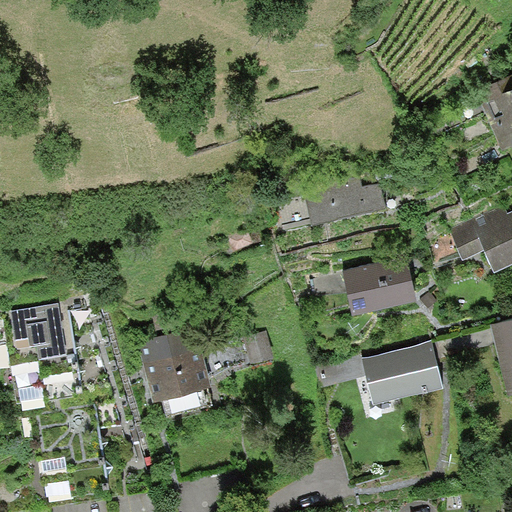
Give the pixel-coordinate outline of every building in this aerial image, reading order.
[(447,127),(483,111),(501,149),(511,144),(511,76),(474,93),(475,97),(440,113),(447,127)] [(361,177),(304,189),(312,225),(386,209),(380,182),(363,186),(361,177)] [(504,206),(450,229),(464,259),(484,251),(494,274),(511,265),(511,211),(508,214),(504,206)] [(316,295),(348,293),(353,316),(417,301),(406,257),(344,271),(312,278),(316,295)] [(431,292),(422,299),(429,307),(437,300),(431,292)] [(18,417),(22,416),(36,502),(110,490),(95,404),(113,401),(109,382),(82,386),(68,300),(1,311),(18,417)] [(511,317),(490,323),(507,396),(511,394),(511,317)] [(137,341),(153,404),(164,401),(168,418),(214,406),(210,390),(212,389),(196,326),(137,341)] [(267,330),(243,337),(251,365),(274,359),(267,330)] [(433,340),(317,368),(322,388),(367,376),(375,405),(445,388),(433,340)] [(511,446),(503,449),(511,481),(511,480),(511,446)] [(388,453),(343,465),(351,493),(396,481),(388,453)]
